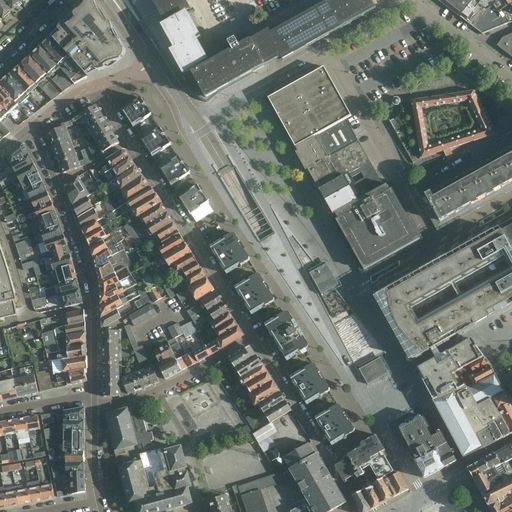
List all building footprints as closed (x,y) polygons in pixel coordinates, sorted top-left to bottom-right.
[(0,0),(0,2),(9,12),(19,3),(15,0),(0,0)] [(191,70),(207,61),(194,38),(198,36),(185,13),(189,11),(182,0),(155,0),(167,22),(163,24),(176,47),(172,50),(185,73),(191,70)] [(269,37),(280,57),(282,61),(375,9),(375,8),(370,0),(336,0),(321,8),(272,36),(269,37)] [(449,0),(445,6),(459,17),(466,8),(472,0),(449,0)] [(472,0),(466,8),(459,17),(465,21),(481,0),(472,0)] [(481,0),(465,21),(473,28),(486,11),(489,8),(490,7),(494,5),(499,0),(481,0)] [(482,35),(509,23),(501,10),(511,2),(511,0),(499,0),(494,5),(490,7),(489,8),(486,11),(473,28),(482,35)] [(0,20),(9,12),(0,2),(0,20)] [(511,2),(501,10),(509,23),(511,22),(511,2)] [(52,37),(51,37),(87,77),(88,76),(87,75),(124,54),(91,3),(53,37),(52,37)] [(280,57),(269,37),(272,36),(270,32),(259,38),(248,44),(245,38),(241,37),(235,40),(235,39),(229,43),(232,48),(233,48),(235,52),(193,74),(191,70),(185,73),(183,74),(187,80),(186,81),(189,87),(193,92),(197,96),(201,100),(207,103),(218,93),(253,73),(252,72),(271,62),(280,57)] [(511,33),(502,38),(496,46),(511,57),(511,33)] [(51,37),(41,47),(58,66),(74,84),(87,77),(51,37)] [(47,75),(48,75),(58,66),(41,47),(30,57),(47,75)] [(37,84),(47,75),(30,57),(20,66),(37,84)] [(26,94),(37,84),(20,66),(10,76),(26,94)] [(295,147),(346,119),(351,116),(324,67),(268,98),(295,147)] [(52,80),(63,92),(72,85),(61,73),(52,80)] [(0,84),(0,85),(15,103),(26,94),(10,76),(0,84)] [(51,101),(60,94),(49,83),(41,90),(51,101)] [(0,103),(9,114),(18,106),(15,103),(0,85),(0,103)] [(458,93),(459,102),(468,101),(477,97),(474,91),(458,93)] [(442,95),(444,104),(459,102),(458,93),(442,95)] [(428,107),(444,104),(442,95),(427,98),(428,107)] [(475,115),(483,111),(477,97),(468,101),(475,115)] [(133,127),(152,115),(141,98),(122,110),(133,127)] [(421,108),(428,107),(427,98),(411,100),(411,101),(412,109),(421,108)] [(0,121),(0,122),(9,114),(0,103),(0,121)] [(88,124),(102,115),(96,105),(82,114),(85,118),(88,124)] [(415,125),(424,124),(421,108),(412,109),(415,125)] [(483,111),(475,115),(481,129),(489,126),(483,111)] [(93,133),(108,124),(102,115),(88,124),(93,133)] [(307,169),(358,140),(346,119),(295,147),(307,169)] [(0,139),(1,140),(10,133),(0,122),(0,121),(0,139)] [(64,129),(63,127),(62,124),(55,127),(56,130),(48,133),(55,153),(71,147),(64,129)] [(99,142),(114,134),(108,124),(93,133),(99,142)] [(418,141),(427,140),(424,124),(415,125),(418,141)] [(475,141),(493,135),(489,126),(481,129),(472,132),(475,141)] [(153,157),(171,145),(160,128),(142,140),(153,157)] [(458,146),(459,146),(475,141),(472,132),(455,138),(458,146)] [(106,154),(109,152),(108,150),(119,143),(114,134),(99,142),(103,149),(106,154)] [(450,149),(458,146),(455,138),(447,140),(450,149)] [(319,190),(370,161),(358,140),(307,169),(319,190)] [(420,158),(429,155),(431,155),(428,147),(427,140),(418,141),(420,158)] [(428,147),(431,155),(444,151),(441,142),(428,147)] [(10,164),(13,163),(29,155),(22,143),(6,156),(10,164)] [(511,143),(429,189),(431,192),(419,199),(437,231),(511,189),(511,143)] [(458,146),(450,149),(451,154),(445,156),(447,161),(462,153),(459,146),(458,146)] [(78,167),(76,162),(71,147),(55,153),(63,174),(78,168),(78,167)] [(112,169),(129,158),(124,150),(107,160),(109,164),(102,169),(105,173),(108,172),(112,169)] [(15,174),(29,166),(34,164),(29,155),(13,163),(10,164),(15,174)] [(171,186),(190,174),(179,157),(160,169),(171,186)] [(112,169),(118,178),(135,166),(129,158),(112,169)] [(325,200),(376,172),(370,161),(319,190),(325,200)] [(20,183),(35,175),(39,173),(34,164),(29,166),(15,174),(20,183)] [(118,178),(115,180),(113,178),(105,184),(107,186),(112,183),(113,184),(115,182),(119,189),(117,190),(118,192),(120,190),(142,176),(135,166),(118,178)] [(24,191),(25,191),(43,183),(39,173),(35,175),(20,183),(24,191)] [(348,398),(466,332),(378,175),(267,237),(261,241),(348,398)] [(127,202),(151,187),(142,176),(120,190),(127,202)] [(82,184),(78,177),(65,186),(69,195),(83,186),(85,188),(89,186),(86,182),(82,184)] [(26,201),(27,201),(30,199),(47,192),(43,183),(25,191),(24,191),(21,192),(26,201)] [(89,195),(85,188),(83,186),(69,195),(72,205),(86,197),(89,195)] [(190,215),(208,203),(208,202),(198,186),(179,198),(190,215)] [(124,214),(131,209),(155,194),(151,187),(127,202),(129,205),(122,210),(124,214)] [(34,209),(51,202),(47,192),(30,199),(34,209)] [(140,216),(161,203),(155,194),(131,209),(137,218),(140,216)] [(77,216),(92,207),(86,197),(72,205),(77,216)] [(38,219),(53,213),(55,212),(51,202),(34,209),(38,219)] [(161,203),(140,216),(153,236),(173,223),(161,203)] [(82,230),(97,221),(99,220),(93,208),(78,218),(82,230)] [(43,232),(58,226),(60,226),(55,212),(53,213),(38,219),(43,231),(43,232)] [(511,219),(500,226),(511,247),(511,219)] [(97,221),(82,230),(85,237),(101,228),(97,221)] [(160,240),(178,230),(173,223),(153,236),(154,238),(157,236),(160,240)] [(60,226),(58,226),(43,232),(43,231),(41,232),(44,242),(63,235),(60,226)] [(412,366),(433,400),(433,401),(434,401),(437,400),(440,398),(468,388),(463,379),(458,371),(484,358),(478,350),(473,337),(478,333),(505,319),(511,315),(511,247),(500,226),(499,227),(499,226),(495,229),(495,228),(371,297),(412,366)] [(101,239),(105,236),(101,228),(85,237),(87,239),(89,246),(101,239)] [(159,241),(163,247),(181,236),(178,230),(160,240),(159,241)] [(240,242),(235,234),(232,233),(224,238),(225,240),(222,241),(221,240),(210,247),(226,274),(249,260),(249,258),(244,250),(243,251),(238,243),(240,242)] [(63,252),(61,247),(67,245),(63,235),(44,242),(48,252),(52,251),(53,255),(63,252)] [(129,235),(123,238),(128,245),(133,242),(132,240),(130,236),(129,235)] [(163,257),(185,244),(181,236),(163,247),(158,249),(163,257)] [(94,259),(108,250),(101,239),(89,246),(94,259)] [(17,251),(29,247),(27,241),(15,244),(17,251)] [(108,250),(94,259),(97,272),(110,264),(107,259),(112,256),(123,249),(119,242),(108,250)] [(169,266),(173,264),(191,254),(185,244),(163,257),(169,266)] [(21,261),(24,260),(26,260),(25,255),(31,253),(29,247),(17,251),(21,261)] [(145,248),(137,251),(141,259),(151,253),(148,247),(145,248)] [(99,281),(115,273),(131,264),(123,249),(112,256),(107,259),(110,264),(97,272),(99,281)] [(64,256),(63,252),(53,255),(54,259),(50,260),(53,271),(55,271),(55,270),(73,266),(70,255),(64,256)] [(173,264),(178,274),(183,271),(197,263),(191,254),(173,264)] [(0,318),(16,315),(13,302),(16,301),(14,293),(10,278),(7,279),(6,274),(5,271),(4,272),(4,269),(4,268),(3,268),(2,265),(3,265),(3,264),(1,259),(0,257),(0,256),(0,318)] [(24,270),(34,267),(32,261),(22,265),(24,270)] [(197,263),(183,271),(187,278),(201,270),(197,263)] [(59,284),(76,280),(77,279),(73,266),(55,270),(55,271),(59,284)] [(187,278),(192,286),(206,277),(201,270),(187,278)] [(115,273),(99,281),(100,305),(117,295),(136,284),(131,276),(120,282),(115,273)] [(268,291),(263,284),(265,283),(260,275),(257,274),(235,288),(251,315),(263,308),(262,307),(265,305),(265,306),(274,301),(274,298),(269,290),(268,291)] [(192,286),(189,288),(196,301),(214,290),(206,277),(192,286)] [(62,293),(78,289),(79,289),(77,279),(76,280),(59,284),(62,293)] [(142,294),(147,291),(142,281),(137,284),(142,294)] [(155,303),(161,299),(155,287),(147,291),(155,303)] [(65,307),(83,303),(79,289),(78,289),(62,293),(65,307)] [(122,305),(140,295),(137,291),(120,300),(117,295),(100,305),(101,317),(116,309),(122,306),(122,305)] [(208,312),(222,303),(216,293),(202,302),(208,312)] [(138,308),(150,301),(147,296),(135,302),(138,308)] [(33,308),(47,304),(45,297),(32,301),(33,308)] [(208,312),(215,321),(229,312),(222,303),(208,312)] [(146,308),(151,317),(157,314),(152,305),(146,308)] [(146,320),(151,317),(146,308),(141,311),(146,320)] [(116,309),(101,317),(101,329),(121,318),(116,309)] [(68,325),(85,322),(84,310),(66,314),(68,325)] [(141,323),(146,320),(141,311),(136,314),(141,323)] [(214,331),(233,320),(229,312),(215,321),(210,324),(214,331)] [(308,348),(309,345),(289,313),(286,312),(265,325),(287,361),(308,348)] [(135,327),(141,323),(136,314),(130,318),(135,327)] [(214,331),(219,339),(238,327),(233,320),(214,331)] [(55,330),(58,340),(67,337),(85,333),(85,322),(68,325),(64,326),(55,329),(55,330)] [(186,325),(191,335),(197,333),(191,322),(186,325)] [(183,334),(180,327),(178,323),(173,326),(178,336),(183,334)] [(186,338),(191,335),(186,325),(180,327),(183,334),(186,338)] [(173,326),(168,328),(173,339),(175,338),(178,336),(173,326)] [(219,339),(217,340),(222,349),(243,336),(238,327),(219,339)] [(53,353),(60,352),(60,349),(58,340),(55,330),(43,334),(49,360),(52,360),(53,375),(87,368),(86,356),(62,359),(58,359),(54,360),(53,353)] [(119,379),(119,374),(118,331),(101,331),(103,397),(120,397),(128,395),(159,382),(153,367),(122,379),(119,379)] [(58,340),(60,349),(68,348),(86,345),(85,333),(67,337),(58,340)] [(222,349),(217,340),(201,348),(193,352),(198,363),(211,356),(222,349)] [(58,359),(62,359),(86,356),(86,345),(68,348),(68,354),(57,355),(58,359)] [(170,347),(169,345),(154,352),(159,363),(159,362),(162,368),(160,369),(165,380),(182,371),(177,360),(170,347)] [(235,369),(256,356),(254,353),(250,347),(229,360),(235,369)] [(198,363),(193,352),(183,357),(189,368),(198,363)] [(256,356),(235,369),(241,378),(262,366),(256,356)] [(182,371),(189,368),(183,357),(177,360),(182,371)] [(463,379),(489,364),(484,358),(458,371),(463,379)] [(320,373),(315,365),(312,364),(304,369),(305,370),(302,372),(301,371),(290,378),(307,405),(329,391),(330,388),(325,380),(323,381),(319,374),(320,373)] [(468,388),(473,386),(495,375),(489,364),(463,379),(468,388)] [(245,386),(267,372),(263,365),(262,366),(241,378),(239,380),(243,387),(245,386)] [(53,375),(56,389),(87,381),(87,368),(53,375)] [(18,397),(14,380),(12,371),(0,373),(0,389),(2,401),(18,397)] [(245,386),(251,395),(273,381),(267,372),(245,386)] [(26,377),(25,373),(21,374),(22,378),(24,378),(28,395),(38,392),(34,375),(26,377)] [(47,376),(50,390),(56,389),(53,375),(47,376)] [(463,457),(483,447),(477,434),(488,429),(486,425),(493,421),(501,416),(497,409),(491,399),(504,392),(495,375),(473,386),(468,388),(440,398),(437,400),(434,401),(463,457)] [(45,391),(50,390),(47,376),(42,377),(45,391)] [(40,392),(45,391),(42,377),(37,378),(40,392)] [(22,378),(14,380),(18,397),(28,395),(24,378),(22,378)] [(258,405),(279,392),(280,392),(273,381),(251,395),(249,396),(255,407),(258,405)] [(279,392),(258,405),(264,415),(285,401),(279,392)] [(497,409),(509,403),(507,399),(504,392),(491,399),(497,409)] [(270,424),(291,411),(291,410),(285,401),(264,415),(270,424)] [(501,416),(511,434),(511,433),(511,408),(509,403),(497,409),(501,416)] [(350,421),(348,422),(344,414),(345,413),(340,405),(338,405),(315,418),(332,445),(342,439),(341,438),(345,435),(346,436),(354,431),(355,429),(350,421)] [(146,434),(139,406),(106,414),(117,456),(127,454),(125,448),(142,444),(143,450),(152,447),(151,441),(153,441),(151,433),(146,434)] [(64,420),(84,421),(85,408),(64,411),(64,420)] [(26,418),(28,431),(40,429),(38,416),(26,418)] [(432,437),(420,416),(399,428),(416,459),(414,460),(424,479),(457,461),(441,432),(432,437)] [(503,438),(511,434),(501,416),(493,421),(503,438)] [(18,439),(30,437),(28,431),(26,418),(14,420),(16,434),(18,439)] [(4,436),(16,434),(14,420),(2,423),(4,436)] [(64,420),(64,430),(84,431),(84,421),(64,420)] [(486,425),(488,429),(495,442),(503,438),(493,421),(486,425)] [(251,444),(256,441),(247,425),(242,429),(251,444)] [(483,448),(495,442),(488,429),(477,434),(483,447),(483,448)] [(64,430),(63,441),(84,441),(84,431),(64,430)] [(394,472),(382,452),(385,450),(376,435),(361,444),(362,447),(347,455),(349,458),(335,466),(343,482),(355,475),(356,478),(364,474),(363,471),(370,466),(379,481),(387,476),(392,473),(394,472)] [(66,452),(84,452),(84,441),(63,441),(63,452),(66,452)] [(315,455),(309,444),(284,458),(290,469),(289,470),(281,473),(291,490),(298,486),(312,508),(313,511),(330,511),(347,503),(318,453),(315,455)] [(501,465),(511,459),(511,450),(510,446),(495,454),(501,465)] [(185,468),(180,448),(161,454),(160,450),(142,454),(144,461),(142,462),(149,489),(157,487),(158,487),(164,511),(192,503),(188,488),(191,487),(187,473),(186,474),(184,468),(185,468)] [(19,449),(13,450),(15,461),(21,460),(20,451),(19,449)] [(66,462),(84,462),(84,452),(66,452),(66,462)] [(501,465),(495,454),(484,460),(490,470),(501,465)] [(482,494),(511,478),(511,459),(501,465),(490,470),(473,478),(482,494)] [(473,478),(490,470),(484,460),(470,467),(469,470),(473,478)] [(142,462),(142,461),(120,467),(129,503),(130,503),(135,502),(138,511),(159,511),(164,511),(158,487),(157,487),(149,489),(142,462)] [(66,462),(66,473),(84,472),(84,462),(66,462)] [(66,484),(85,482),(84,472),(66,473),(66,484)] [(392,473),(387,476),(398,495),(408,490),(399,473),(394,476),(392,473)] [(387,476),(379,481),(372,485),(373,486),(383,504),(398,495),(387,476)] [(489,506),(511,494),(511,478),(482,494),(485,499),(489,506)] [(31,503),(42,501),(40,487),(38,481),(27,483),(28,490),(31,503)] [(85,482),(66,484),(67,496),(85,492),(85,482)] [(367,489),(362,491),(373,509),(383,504),(373,486),(372,486),(370,483),(365,486),(367,489)] [(54,498),(52,485),(40,487),(42,501),(54,498)] [(16,487),(4,489),(5,494),(7,507),(19,505),(16,488),(16,487)] [(22,491),(22,487),(16,488),(19,505),(31,503),(28,490),(22,491)] [(258,491),(242,497),(243,501),(244,505),(246,509),(246,511),(264,511),(263,508),(258,491)] [(362,491),(352,497),(360,511),(368,511),(373,509),(362,491)] [(511,494),(489,506),(493,511),(508,511),(511,510),(511,494)] [(212,511),(228,506),(224,496),(208,501),(212,511)]
